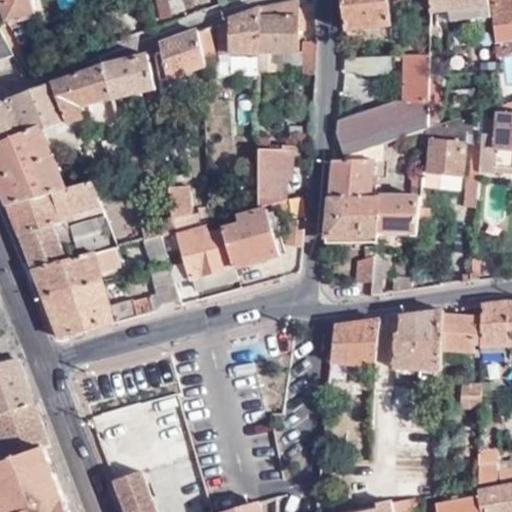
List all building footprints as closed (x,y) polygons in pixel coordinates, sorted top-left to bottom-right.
[(0,0),(0,12),(4,22),(36,15),(32,0),(0,0)] [(155,0),(159,19),(179,16),(176,0),(155,0)] [(343,0),(347,33),(392,29),(391,13),(389,0),(343,0)] [(389,0),(391,13),(403,13),(432,10),(432,0),(389,0)] [(432,0),(432,10),(432,11),(467,9),(468,21),(490,18),(488,0),(432,0)] [(511,0),(496,0),(499,23),(496,24),(498,42),(509,41),(507,23),(511,22),(511,0)] [(300,55),(300,4),(261,9),(261,55),(300,55)] [(261,55),(261,9),(221,24),(220,54),(261,55)] [(467,9),(432,11),(432,19),(453,17),(454,22),(468,21),(467,9)] [(391,13),(392,29),(393,41),(406,39),(403,13),(391,13)] [(200,32),(206,56),(215,53),(210,29),(200,32)] [(0,60),(13,56),(0,30),(0,60)] [(170,81),(207,65),(206,56),(200,32),(162,46),(170,81)] [(414,44),(414,56),(431,57),(431,45),(414,44)] [(302,76),(317,76),(318,54),(303,54),(302,76)] [(149,56),(105,66),(113,102),(153,91),(149,56)] [(397,101),(338,121),(334,161),(379,146),(423,131),(429,129),(429,113),(430,79),(431,57),(414,56),(407,56),(405,101),(397,101)] [(55,85),(68,121),(70,125),(84,121),(82,109),(113,102),(105,66),(55,85)] [(442,79),(430,79),(429,113),(440,113),(442,79)] [(0,147),(68,121),(55,85),(0,104),(0,147)] [(157,89),(160,111),(171,110),(170,95),(164,95),(164,89),(157,89)] [(474,91),(449,92),(450,108),(475,107),(474,91)] [(511,101),(500,106),(482,112),(481,146),(480,174),(511,175),(511,101)] [(82,109),(84,121),(100,118),(102,123),(111,121),(112,126),(118,124),(113,102),(82,109)] [(482,112),(429,129),(423,131),(422,140),(430,139),(428,173),(432,173),(462,176),(465,176),(468,145),(481,146),(482,112)] [(70,125),(68,121),(0,147),(0,187),(7,205),(64,186),(54,157),(79,149),(70,125)] [(121,134),(79,149),(83,157),(93,152),(100,173),(90,176),(93,182),(129,169),(121,134)] [(270,150),(271,147),(270,139),(260,138),(260,150),(270,150)] [(379,146),(334,161),(331,199),(376,198),(379,146)] [(273,204),(286,201),(287,151),(270,150),(260,150),(260,196),(260,208),(273,204)] [(288,200),(291,200),(293,182),(296,183),(297,152),(287,151),(286,201),(288,200)] [(83,157),(90,176),(100,173),(93,152),(83,157)] [(462,176),(432,173),(430,190),(460,193),(462,176)] [(168,183),(171,213),(189,212),(186,181),(168,183)] [(64,186),(7,205),(19,237),(54,227),(62,225),(61,221),(102,209),(93,182),(64,186)] [(249,195),(248,211),(260,208),(260,196),(249,195)] [(376,198),(331,199),(327,236),(345,236),(366,236),(379,236),(379,231),(382,197),(376,198)] [(418,212),(419,197),(382,197),(379,231),(391,230),(417,231),(417,229),(418,212)] [(291,211),(288,200),(286,201),(273,204),(276,215),(291,211)] [(241,224),(225,228),(236,268),(280,256),(268,209),(240,217),(241,224)] [(172,219),(174,232),(207,223),(207,210),(172,219)] [(427,213),(418,212),(417,229),(427,230),(427,213)] [(163,225),(143,229),(146,239),(161,235),(174,232),(172,219),(172,215),(162,216),(163,225)] [(112,245),(103,219),(72,228),(80,253),(112,245)] [(289,247),(304,248),(307,222),(291,221),(289,247)] [(54,227),(19,237),(33,269),(67,260),(54,227)] [(236,268),(225,228),(207,233),(205,228),(179,235),(191,280),(236,268)] [(391,230),(379,231),(379,236),(378,239),(391,239),(391,230)] [(161,235),(146,239),(153,270),(170,265),(161,235)] [(366,236),(345,236),(345,249),(365,249),(366,246),(366,236)] [(365,249),(364,259),(376,257),(377,253),(377,245),(366,246),(365,249)] [(67,260),(33,269),(45,298),(104,283),(101,272),(122,267),(118,249),(117,247),(67,260)] [(374,277),(385,277),(389,277),(390,253),(377,253),(376,257),(374,277)] [(361,259),(359,284),(374,282),(374,277),(376,257),(364,259),(361,259)] [(194,291),(238,279),(236,268),(191,280),(194,291)] [(473,274),(472,282),(480,281),(480,273),(473,274)] [(414,290),(415,274),(395,276),(399,292),(414,290)] [(465,274),(463,283),(472,282),(473,274),(465,274)] [(374,277),(374,282),(372,296),(384,295),(385,277),(374,277)] [(104,283),(45,298),(62,339),(153,314),(149,299),(110,309),(104,283)] [(481,318),(480,344),(504,344),(511,344),(511,303),(509,304),(509,301),(481,306),(481,318)] [(444,310),(401,316),(400,336),(397,336),(395,368),(442,370),(443,350),(444,317),(444,310)] [(444,317),(443,350),(480,350),(480,344),(481,318),(444,317)] [(337,325),(336,330),(333,364),(358,365),(377,366),(380,319),(337,325)] [(294,327),(294,332),(290,362),(333,364),(336,330),(294,327)] [(480,344),(480,350),(480,359),(503,359),(504,344),(480,344)] [(19,360),(0,365),(0,414),(36,403),(19,360)] [(85,377),(98,419),(152,402),(138,360),(85,377)] [(459,410),(480,411),(480,383),(460,383),(459,410)] [(51,445),(36,403),(0,414),(0,441),(7,462),(47,447),(51,445)] [(142,472),(193,456),(194,455),(189,441),(182,413),(99,438),(115,479),(142,472)] [(7,462),(0,464),(0,511),(64,511),(61,502),(66,501),(56,473),(50,473),(46,461),(51,460),(47,447),(7,462)] [(479,463),(478,488),(499,484),(498,458),(479,463)] [(56,473),(51,460),(46,461),(50,473),(56,473)] [(511,468),(503,471),(504,483),(511,481),(511,468)] [(115,479),(127,511),(157,511),(143,473),(142,472),(115,479)] [(480,498),(482,511),(511,511),(511,488),(479,495),(480,498)] [(482,511),(480,498),(438,503),(439,511),(482,511)] [(392,506),(393,511),(426,511),(425,499),(392,506)] [(69,511),(66,501),(61,502),(64,511),(69,511)]
